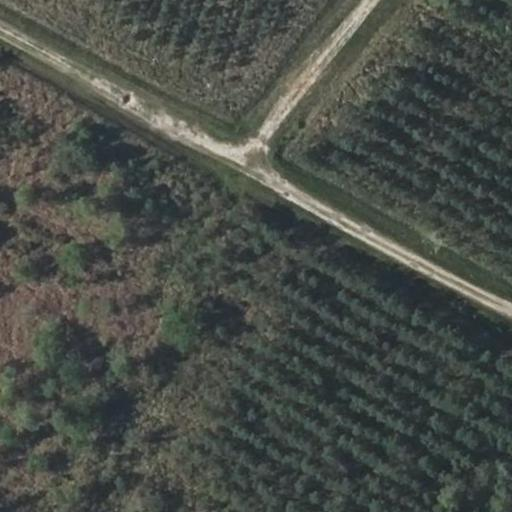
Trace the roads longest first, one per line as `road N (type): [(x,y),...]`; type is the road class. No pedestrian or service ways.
road 1 (track): [(0,34),(511,316)]
road 2 (track): [(233,163),(370,0)]
